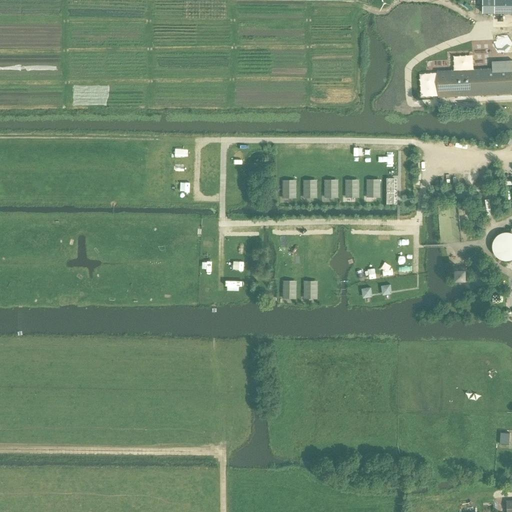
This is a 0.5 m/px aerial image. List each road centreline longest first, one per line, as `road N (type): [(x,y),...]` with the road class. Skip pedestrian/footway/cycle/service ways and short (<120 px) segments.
road 1 (track): [(435,155),(426,143),(175,138)]
road 2 (track): [(222,452),(0,449)]
road 3 (track): [(417,223),(223,226)]
road 4 (track): [(175,138),(0,138)]
